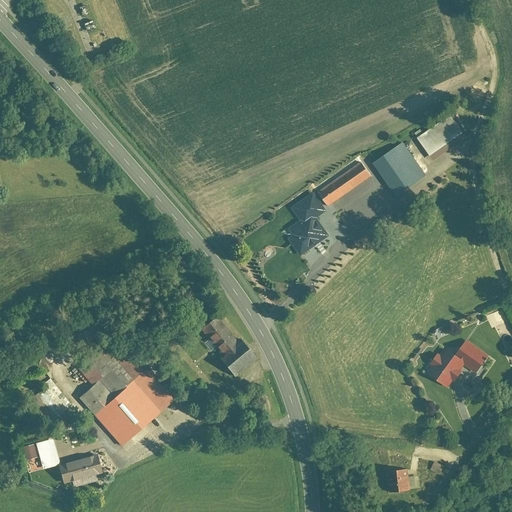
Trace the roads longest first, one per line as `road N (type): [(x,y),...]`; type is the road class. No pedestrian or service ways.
road 1 (primary): [(311,511),(296,423),(259,329),(193,241),(0,22)]
road 2 (residential): [(511,309),(469,156),(487,97),(486,41),(472,0)]
road 3 (residential): [(511,387),(416,511)]
